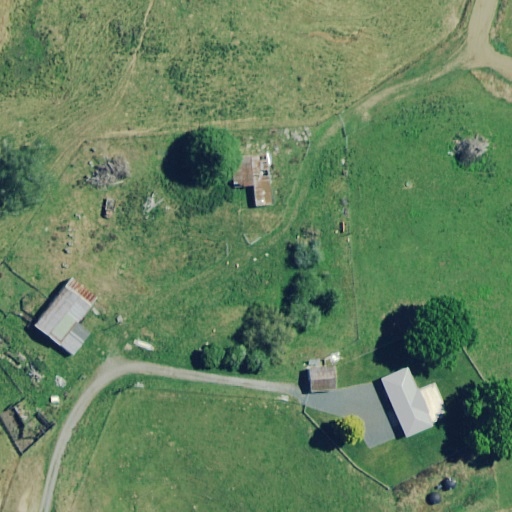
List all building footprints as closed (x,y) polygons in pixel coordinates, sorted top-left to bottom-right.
[(272,205),(269,154),(231,156),(233,187),(253,186),(254,206),(272,205)] [(95,298),(69,278),(32,326),(72,356),(89,334),(76,324),(95,298)] [(324,360),(313,359),(313,370),(308,370),(307,396),(335,397),(336,371),(324,371),(324,360)] [(407,430),(423,452),(449,434),(440,422),(448,415),(433,394),(399,418),(407,430)] [(423,452),(407,430),(395,438),(408,456),(418,448),(421,454),(423,452)] [(414,465),(408,456),(393,466),(398,475),(414,465)]
